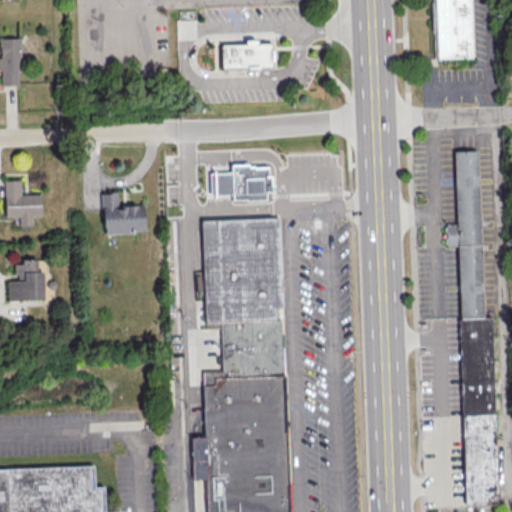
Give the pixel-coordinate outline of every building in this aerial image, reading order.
[(471,0),(474,57),(438,59),(435,0),(471,0)] [(18,37),(0,37),(0,84),(19,84),(18,37)] [(274,65),(261,66),(262,69),(249,70),(249,66),(220,68),(219,46),(247,45),(246,41),(259,40),(259,45),(273,44),(274,65)] [(477,151),(484,319),(489,319),(497,505),(467,506),(452,152),(477,151)] [(211,201),(210,177),(230,176),(230,172),(275,170),(276,192),(273,192),(273,199),(211,201)] [(41,216),(40,193),(20,194),(19,179),(3,180),(5,217),(18,217),(18,226),(32,225),(31,216),(41,216)] [(101,192),(101,233),(144,232),(143,205),(117,205),(117,192),(101,192)] [(201,221),(281,217),(285,311),(278,311),(278,321),(283,321),(292,511),(209,511),(208,479),(195,480),(193,439),(206,438),(203,373),(223,372),(220,322),(206,323),(201,221)] [(42,300),(42,271),(36,271),(36,259),(20,259),(20,263),(14,263),(14,280),(6,280),(7,301),(42,300)] [(0,511),(0,470),(95,466),(96,488),(106,487),(107,511),(0,511)]
